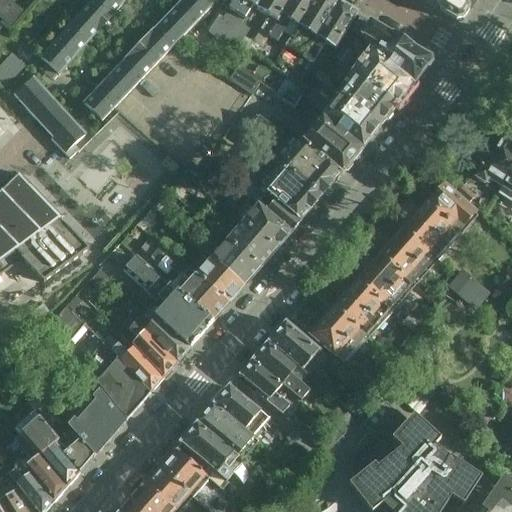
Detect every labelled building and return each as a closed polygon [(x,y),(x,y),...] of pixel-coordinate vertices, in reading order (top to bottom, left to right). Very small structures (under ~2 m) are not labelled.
[(94,0),(93,0),(80,16),(98,31),(112,16),(94,0)] [(120,0),(94,0),(112,16),(124,2),(120,0)] [(204,0),(182,0),(179,4),(198,22),(212,7),(204,0)] [(262,0),(234,0),(227,11),(229,12),(223,21),(219,19),(209,35),(229,47),(232,42),(229,41),(239,26),(239,27),(241,25),(242,26),(253,10),(255,12),(262,0)] [(262,0),(255,12),(256,12),(268,20),(260,33),(268,38),(268,37),(291,0),(262,0)] [(316,0),(291,0),(268,37),(278,43),(283,34),(290,39),(285,48),(286,48),(316,0)] [(337,6),(328,0),(316,0),(286,48),(304,59),(337,6)] [(462,22),(468,13),(467,5),(470,0),(427,0),(438,7),(439,13),(455,23),(462,22)] [(179,4),(165,18),(184,36),(198,22),(179,4)] [(335,51),(345,34),(356,17),(337,6),(304,59),(313,65),(325,45),(335,51)] [(80,16),(67,30),(85,45),(98,31),(80,16)] [(165,18),(151,33),(170,51),(184,36),(165,18)] [(370,26),(360,20),(351,33),(361,40),(370,26)] [(229,41),(232,42),(240,47),(250,31),(242,26),(241,25),(239,27),(239,26),(229,41)] [(413,87),(428,69),(427,61),(411,51),(411,50),(392,39),(391,39),(370,26),(361,40),(377,50),(372,55),(413,87)] [(67,30),(54,45),(71,61),(85,45),(67,30)] [(151,33),(138,47),(157,65),(170,51),(151,33)] [(268,38),(260,33),(253,44),(261,48),(268,38)] [(358,44),(349,37),(345,41),(355,49),(358,44)] [(54,45),(40,60),(58,76),(71,61),(54,45)] [(138,47),(124,61),(144,79),(157,65),(138,47)] [(372,55),(355,76),(397,109),(408,95),(407,95),(412,87),(413,88),(413,87),(372,55)] [(124,61),(111,75),(129,93),(144,79),(124,61)] [(251,96),(259,84),(236,68),(228,81),(251,96)] [(331,82),(319,71),(313,78),(326,88),(331,82)] [(295,73),(291,79),(303,87),(307,80),(295,73)] [(111,75),(97,90),(116,108),(129,93),(111,75)] [(355,76),(338,98),(378,130),(395,110),(396,110),(397,109),(355,76)] [(18,89),(11,95),(41,126),(49,118),(59,109),(43,92),(41,90),(32,81),(20,92),(18,89)] [(97,90),(82,105),(101,123),(116,108),(97,90)] [(294,110),(300,100),(301,99),(293,95),(286,105),(294,110)] [(338,98),(321,119),(361,152),(367,145),(367,146),(379,131),(378,130),(338,98)] [(49,118),(41,126),(53,139),(51,141),(69,161),(78,152),(74,148),(85,136),(75,126),(59,109),(49,118)] [(306,136),(301,142),(341,176),(346,171),(350,166),(362,152),(361,152),(321,119),(312,130),(306,136)] [(255,153),(259,148),(270,131),(271,129),(258,120),(242,144),(236,152),(242,156),(248,148),(255,153)] [(276,122),(271,129),(270,131),(276,136),(283,128),(276,122)] [(479,169),(473,179),(483,186),(487,180),(501,189),(511,173),(511,150),(511,148),(511,143),(502,137),(499,143),(498,142),(490,153),(485,150),(481,156),(479,154),(476,159),(484,164),(480,170),(479,169)] [(301,142),(280,166),(321,199),(340,177),(341,176),(301,142)] [(260,191),(265,195),(300,224),(321,199),(280,166),(260,191)] [(511,173),(501,189),(497,196),(498,197),(499,196),(509,202),(511,204),(511,173)] [(14,174),(0,187),(0,277),(22,262),(43,285),(88,252),(14,174)] [(241,175),(230,192),(240,198),(251,183),(241,175)] [(473,216),(443,189),(442,191),(439,190),(433,196),(434,200),(427,208),(460,237),(476,219),(473,216)] [(290,235),(300,224),(265,195),(260,201),(255,196),(250,201),(257,207),(290,235)] [(257,207),(241,225),(274,253),(290,235),(257,207)] [(437,263),(460,237),(427,208),(425,210),(422,209),(417,215),(418,218),(404,234),(434,261),(437,263)] [(241,225),(226,242),(259,271),(274,253),(241,225)] [(437,263),(434,261),(404,234),(403,236),(399,234),(394,241),(395,244),(381,260),(411,287),(414,289),(437,263)] [(226,242),(210,260),(243,289),(259,271),(226,242)] [(227,307),(194,278),(161,248),(160,250),(154,244),(145,254),(152,259),(179,283),(173,290),(212,325),(227,307)] [(173,290),(136,258),(123,273),(155,303),(163,294),(170,301),(162,310),(154,319),(155,320),(189,351),(197,342),(212,325),(173,290)] [(227,307),(243,289),(210,260),(202,270),(194,278),(227,307)] [(414,289),(411,287),(381,260),(380,261),(376,260),(371,266),(372,270),(358,286),(391,315),(414,289)] [(474,312),(488,296),(460,274),(447,290),(474,312)] [(368,341),(391,315),(358,286),(356,288),(353,286),(348,292),(349,296),(335,312),(365,339),(368,341)] [(86,326),(68,307),(47,331),(69,359),(73,354),(67,347),(86,326)] [(118,310),(110,319),(119,327),(127,318),(118,310)] [(368,341),(365,339),(335,312),(333,314),(330,312),(324,318),(326,322),(311,339),(344,368),(368,341)] [(176,366),(189,351),(155,320),(149,327),(135,314),(133,314),(128,319),(176,366)] [(163,381),(176,366),(128,319),(121,326),(137,341),(131,347),(133,350),(163,381)] [(285,327),(268,346),(306,378),(312,371),(316,374),(326,362),(285,327)] [(150,396),(163,381),(133,350),(127,355),(112,339),(104,346),(150,396)] [(150,396),(104,346),(103,345),(82,368),(126,423),(150,396)] [(268,346),(252,364),(288,394),(299,404),(308,395),(299,387),(306,378),(268,346)] [(252,364),(239,378),(253,391),(251,393),(280,418),(287,409),(280,402),(288,394),(252,364)] [(39,420),(38,421),(50,435),(61,447),(56,452),(79,478),(94,461),(66,430),(53,415),(67,403),(61,397),(65,393),(53,379),(25,404),(39,420)] [(417,393),(410,388),(399,401),(406,406),(417,393)] [(243,434),(259,416),(245,403),(228,390),(212,408),(243,434)] [(94,461),(123,426),(97,394),(66,430),(94,461)] [(406,422),(384,401),(362,426),(369,432),(362,440),(359,443),(357,446),(355,449),(354,452),(353,455),(351,461),(351,464),(351,469),(351,471),(351,474),(352,477),(353,480),(353,482),(349,487),(368,511),(373,511),(381,506),(387,511),(458,511),(459,511),(480,480),(449,459),(447,460),(434,447),(439,441),(413,417),(406,422)] [(252,442),(243,434),(212,408),(196,427),(236,460),(252,442)] [(348,413),(335,428),(338,430),(332,436),(339,442),(357,422),(348,413)] [(42,463),(66,492),(79,478),(56,452),(61,447),(50,435),(38,421),(20,437),(21,438),(42,463)] [(242,465),(236,460),(196,427),(179,447),(224,485),(242,465)] [(53,506),(66,492),(42,463),(21,438),(7,449),(19,465),(53,506)] [(0,487),(11,481),(9,479),(3,471),(0,473),(0,457),(5,454),(0,447),(0,487)] [(191,500),(207,482),(174,453),(158,470),(191,500)] [(48,511),(53,506),(19,465),(17,467),(19,470),(9,479),(11,481),(34,511),(48,511)] [(171,511),(180,511),(191,500),(158,470),(143,487),(171,511)] [(0,511),(34,511),(11,481),(0,487),(0,511)] [(171,511),(143,487),(127,505),(124,508),(121,511),(171,511)] [(509,511),(500,503),(491,511),(509,511)]
